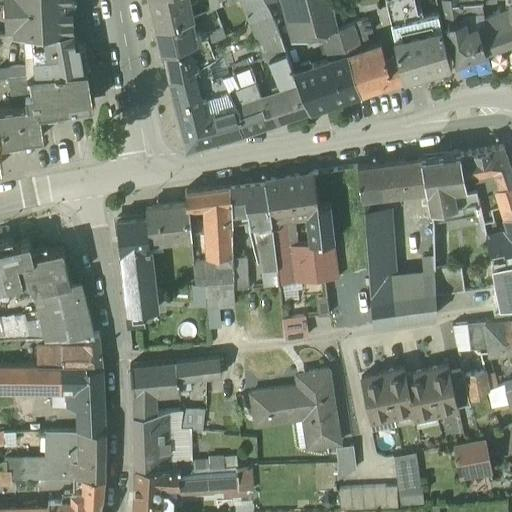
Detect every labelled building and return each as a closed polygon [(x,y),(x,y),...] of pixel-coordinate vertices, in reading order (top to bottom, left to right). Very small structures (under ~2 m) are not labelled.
[(12,0),(15,34),(28,33),(28,31),(41,31),(53,30),(53,32),(73,30),(71,0),(12,0)] [(187,0),(151,0),(157,27),(189,20),(192,19),(187,0)] [(219,0),(208,0),(210,11),(220,6),(219,2),(219,1),(219,0)] [(269,9),(264,0),(240,0),(250,24),(272,16),(269,9)] [(339,28),(331,0),(284,0),(285,2),(284,2),(285,3),(288,14),(288,15),(288,16),(289,16),(292,27),(291,27),(291,29),(292,29),(295,41),(321,34),(321,33),(339,28)] [(415,0),(385,0),(393,34),(441,24),(438,11),(419,15),(415,0)] [(442,0),(446,20),(462,16),(461,12),(458,0),(442,0)] [(480,0),(458,0),(461,12),(482,7),(482,3),(480,0)] [(507,6),(498,9),(499,10),(484,15),(485,20),(478,22),(485,49),(511,38),(511,0),(509,0),(510,6),(507,6)] [(278,32),(272,16),(250,24),(265,61),(269,60),(269,59),(286,52),(278,32)] [(485,49),(478,22),(464,27),(462,16),(446,20),(456,59),(458,59),(471,55),(471,54),(485,49)] [(356,21),(351,23),(360,49),(370,46),(366,34),(371,31),(367,17),(356,21)] [(189,20),(157,27),(162,54),(200,41),(198,31),(192,33),(189,20)] [(441,24),(393,34),(397,51),(403,76),(450,62),(441,24)] [(222,28),(205,34),(207,39),(208,42),(225,35),(222,28)] [(347,53),(339,28),(321,33),(321,34),(330,59),(347,53)] [(73,30),(53,32),(53,30),(41,31),(43,51),(44,58),(34,59),(25,59),(26,67),(26,75),(59,71),(60,73),(88,70),(84,47),(79,44),(75,43),(74,30),(73,30)] [(208,42),(207,39),(200,41),(207,59),(214,57),(208,42)] [(397,51),(385,55),(381,42),(370,46),(360,49),(347,53),(360,91),(403,76),(397,51)] [(189,49),(163,57),(168,80),(195,67),(197,66),(189,49)] [(294,72),(290,64),(286,52),(269,59),(269,60),(280,86),(271,90),(275,99),(283,118),(310,109),(294,72)] [(330,59),(294,72),(310,109),(360,91),(347,53),(330,59)] [(26,67),(11,68),(12,77),(26,75),(26,67)] [(195,67),(168,80),(179,120),(201,115),(207,113),(205,106),(203,100),(222,91),(219,83),(202,91),(198,83),(202,82),(195,67)] [(88,70),(60,73),(59,71),(26,75),(12,77),(10,77),(13,107),(0,108),(0,143),(42,136),(39,112),(92,106),(88,70)] [(246,82),(241,70),(234,72),(239,84),(244,82),(246,82)] [(275,99),(263,104),(256,107),(244,82),(239,84),(228,89),(240,114),(236,115),(242,133),(283,118),(275,99)] [(228,89),(227,88),(222,91),(203,100),(205,106),(219,99),(223,112),(202,118),(201,115),(179,120),(186,148),(187,148),(242,133),(236,115),(240,114),(228,89)] [(511,172),(502,144),(459,152),(467,184),(476,182),(477,190),(483,190),(494,188),(499,204),(511,200),(511,172)] [(459,152),(420,157),(426,187),(432,221),(482,212),(477,190),(476,182),(467,184),(459,152)] [(420,157),(357,166),(360,195),(385,193),(426,187),(420,157)] [(312,173),(264,181),(271,218),(292,215),(307,212),(310,242),(311,243),(334,240),(329,204),(317,206),(312,173)] [(264,181),(230,184),(231,210),(247,209),(247,221),(249,221),(249,222),(271,218),(264,181)] [(230,184),(185,191),(187,203),(187,207),(199,206),(203,205),(204,211),(206,240),(213,239),(215,255),(232,254),(232,226),(232,225),(231,210),(230,184)] [(491,220),(483,190),(477,190),(482,212),(484,221),(491,220)] [(511,200),(499,204),(507,228),(494,231),(486,233),(489,250),(504,247),(505,251),(511,248),(511,200)] [(187,203),(145,209),(146,216),(149,243),(191,238),(188,209),(187,209),(187,207),(187,203)] [(387,208),(364,211),(370,295),(393,293),(391,275),(387,208)] [(247,209),(231,210),(232,225),(244,223),(245,231),(249,231),(247,221),(247,209)] [(292,215),(271,218),(277,267),(279,283),(339,277),(334,240),(311,243),(310,242),(295,244),(292,215)] [(146,216),(116,219),(125,303),(155,299),(149,243),(146,216)] [(271,218),(249,222),(249,221),(247,221),(249,231),(254,230),(262,269),(277,267),(271,218)] [(491,220),(484,221),(486,233),(494,231),(491,220)] [(30,241),(0,248),(0,287),(32,280),(34,282),(36,290),(34,290),(34,291),(70,283),(71,283),(63,248),(33,255),(30,241)] [(504,247),(489,250),(496,282),(511,280),(505,251),(504,247)] [(433,255),(422,257),(424,270),(434,269),(433,255)] [(247,258),(231,259),(231,281),(232,290),(248,289),(247,258)] [(231,262),(193,264),(195,283),(204,283),(218,282),(231,281),(231,262)] [(461,266),(434,269),(435,296),(465,291),(461,266)] [(393,293),(370,295),(373,324),(435,315),(435,296),(434,269),(424,270),(391,275),(393,293)] [(511,280),(496,282),(501,306),(511,304),(511,280)] [(231,281),(218,282),(219,305),(234,304),(232,290),(231,281)] [(284,283),(286,299),(301,298),(299,281),(284,283)] [(218,282),(204,283),(206,306),(219,305),(218,282)] [(70,283),(34,291),(44,339),(93,336),(84,295),(74,297),(70,283)] [(316,298),(319,314),(328,313),(326,297),(316,298)] [(155,299),(125,303),(128,328),(144,326),(143,311),(157,309),(155,299)] [(304,314),(282,318),(284,339),(307,335),(304,314)] [(24,315),(12,318),(12,316),(0,319),(0,322),(5,341),(28,340),(28,335),(28,333),(24,315)] [(511,317),(453,324),(459,353),(488,348),(489,354),(511,351),(511,317)] [(84,345),(62,346),(62,352),(64,365),(76,365),(86,364),(87,370),(102,368),(99,342),(84,343),(84,345)] [(53,352),(53,347),(37,347),(37,361),(37,365),(64,365),(62,352),(53,352)] [(175,362),(130,367),(133,393),(133,415),(155,413),(155,392),(178,390),(176,378),(220,374),(218,357),(175,362)] [(87,370),(86,364),(76,365),(78,384),(78,385),(78,394),(67,394),(67,408),(79,411),(80,416),(80,432),(105,432),(102,368),(87,370)] [(406,374),(404,367),(361,377),(371,420),(413,410),(415,417),(457,407),(450,372),(448,364),(406,374)] [(78,384),(76,365),(33,365),(0,365),(0,387),(63,387),(78,385),(78,384)] [(328,369),(309,371),(311,383),(251,392),(254,414),(312,405),(317,445),(339,441),(328,369)] [(463,369),(450,372),(457,407),(470,404),(470,402),(464,375),(463,369)] [(484,371),(464,375),(470,402),(482,395),(488,392),(487,385),(484,371)] [(211,414),(183,411),(181,428),(209,431),(211,414)] [(155,413),(133,415),(135,468),(179,470),(180,470),(192,471),(192,463),(192,460),(177,459),(177,464),(170,464),(168,412),(155,413)] [(45,458),(45,463),(79,462),(79,432),(46,432),(45,458)] [(80,432),(79,432),(79,462),(70,462),(71,479),(84,478),(104,478),(105,432),(80,432)] [(485,438),(455,443),(461,477),(491,472),(485,438)] [(353,444),(336,446),(338,478),(356,467),(353,444)] [(419,451),(395,454),(403,508),(426,505),(419,451)] [(22,459),(23,480),(33,480),(52,479),(71,479),(70,462),(45,463),(45,458),(22,459)] [(13,480),(23,480),(22,459),(4,459),(5,471),(13,471),(13,480)] [(249,465),(237,466),(239,490),(251,488),(249,465)] [(197,470),(192,471),(180,470),(179,470),(179,485),(178,485),(177,508),(204,510),(240,508),(239,490),(237,466),(197,470)] [(179,470),(135,468),(134,511),(160,511),(162,485),(178,485),(179,485),(179,470)] [(0,473),(0,488),(11,488),(11,473),(0,473)] [(100,511),(104,478),(84,478),(84,503),(48,504),(48,511),(100,511)] [(396,484),(339,487),(340,509),(398,506),(396,484)]
